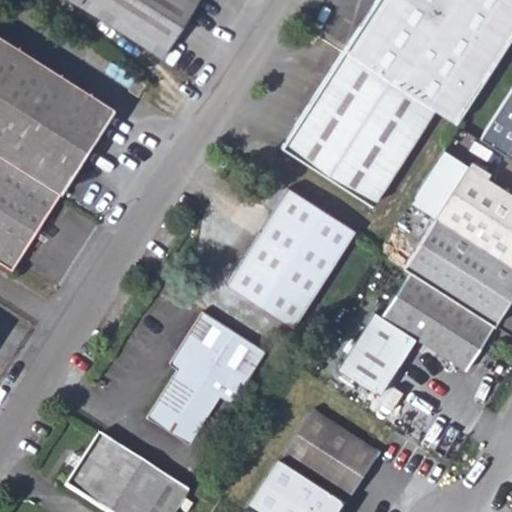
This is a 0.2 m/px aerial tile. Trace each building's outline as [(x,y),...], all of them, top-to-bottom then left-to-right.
[(77,0),(162,54),(196,0),(77,0)] [(511,0),(374,0),(342,49),(432,107),(455,122),(511,33),(511,0)] [(0,154),(60,192),(115,107),(0,34),(0,154)] [(342,49),(279,146),(369,204),(432,107),(342,49)] [(129,88),(138,94),(146,82),(137,76),(129,88)] [(511,116),(511,115),(494,144),(507,151),(511,142),(511,116)] [(0,260),(11,268),(60,192),(0,154),(0,260)] [(511,193),(468,165),(429,224),(402,266),(409,270),(494,324),(511,296),(511,193)] [(495,169),(490,176),(511,189),(511,176),(510,179),(495,169)] [(287,186),(225,282),(293,326),(355,229),(287,186)] [(409,270),(381,315),(418,339),(465,369),(494,324),(409,270)] [(201,309),(167,361),(176,367),(146,414),(187,441),(218,394),(231,402),(265,350),(201,309)] [(418,339),(381,315),(346,371),(382,392),(418,339)] [(285,464),(346,503),(380,451),(311,407),(277,458),(285,464)] [(96,432),(63,483),(107,511),(173,511),(188,489),(96,432)] [(346,503),(285,464),(254,511),(348,511),(352,507),(346,503)]
